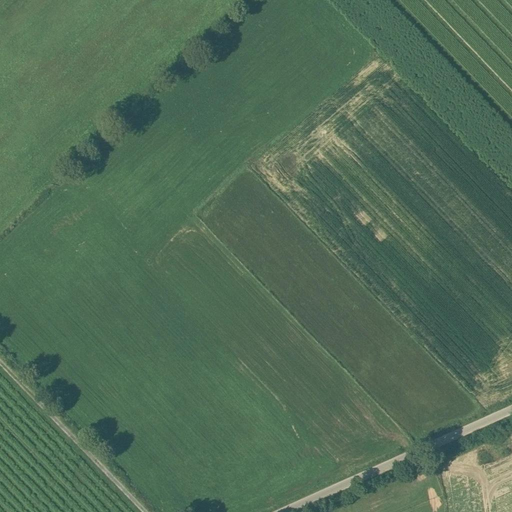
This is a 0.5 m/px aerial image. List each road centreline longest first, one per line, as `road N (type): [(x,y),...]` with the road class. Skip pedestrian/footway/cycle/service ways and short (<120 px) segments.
road 1 (unclassified): [(511,411),(284,511)]
road 2 (track): [(147,511),(0,351)]
